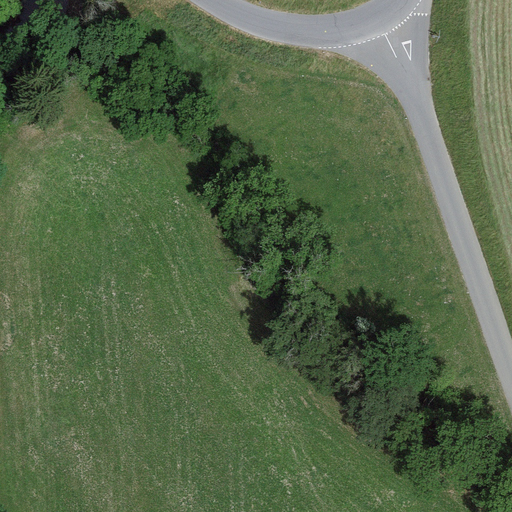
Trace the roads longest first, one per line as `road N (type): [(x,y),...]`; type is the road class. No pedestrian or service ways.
road 1 (unclassified): [(421,0),(415,81),(511,376)]
road 2 (unclassified): [(401,0),(370,24),(319,35),(252,25),(208,0)]
